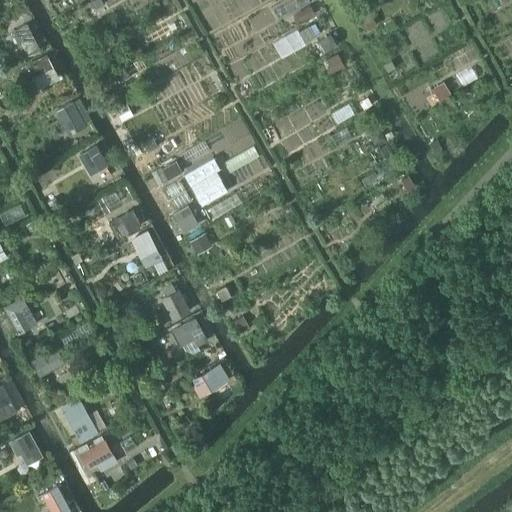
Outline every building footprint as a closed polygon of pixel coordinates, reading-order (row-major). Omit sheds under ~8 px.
[(101,0),(92,0),(88,2),(92,10),(103,4),(101,0)] [(311,6),(297,13),(301,22),(315,14),(311,6)] [(368,9),(360,14),(369,30),(377,25),(368,9)] [(27,23),(11,31),(24,56),(40,48),(27,23)] [(315,23),(308,27),(313,36),(320,33),(315,23)] [(331,34),(317,42),(323,53),(338,45),(331,34)] [(47,53),(25,64),(37,88),(59,78),(47,53)] [(89,53),(83,56),(88,66),(94,63),(89,53)] [(338,53),(327,59),(333,72),(345,66),(338,53)] [(394,66),(391,60),(384,64),(388,70),(394,66)] [(124,67),(115,72),(120,81),(129,76),(124,67)] [(438,85),(432,88),(440,101),(445,98),(438,85)] [(367,97),(359,102),(363,109),(371,105),(367,97)] [(73,100),(55,109),(68,134),(86,125),(73,100)] [(127,103),(116,109),(119,116),(122,121),(134,116),(127,103)] [(380,129),(370,134),(375,145),(386,140),(380,129)] [(152,137),(142,141),(147,151),(157,146),(152,137)] [(387,143),(379,148),(385,158),(393,153),(393,151),(397,149),(392,140),(387,143)] [(439,143),(432,147),(437,156),(444,151),(439,143)] [(108,164),(97,145),(83,153),(94,173),(108,164)] [(176,162),(162,170),(168,180),(181,172),(176,162)] [(409,176),(402,180),(408,190),(415,185),(409,176)] [(132,208),(109,222),(118,237),(141,224),(135,214),(140,210),(137,204),(131,207),(132,208)] [(192,214),(177,222),(184,234),(199,226),(192,214)] [(132,241),(120,246),(128,261),(139,255),(144,264),(145,267),(162,258),(159,252),(147,229),(146,226),(131,233),(133,237),(130,238),(132,241)] [(204,232),(189,241),(191,245),(195,251),(210,243),(204,232)] [(157,266),(151,269),(154,276),(160,272),(157,266)] [(226,285),(216,290),(222,300),(231,295),(226,285)] [(167,294),(161,298),(172,319),(189,310),(178,288),(176,290),(167,294)] [(22,296),(3,307),(17,333),(30,326),(21,311),(28,307),(22,296)] [(241,316),(234,321),(241,332),(248,328),(241,316)] [(195,317),(172,329),(181,345),(182,344),(193,338),(197,345),(207,339),(195,317)] [(28,340),(21,343),(25,350),(32,347),(28,340)] [(56,347),(31,360),(39,376),(64,363),(56,347)] [(224,356),(195,374),(196,376),(206,392),(212,389),(226,380),(229,378),(224,371),(231,367),(224,356)] [(1,384),(0,384),(0,408),(11,402),(1,384)] [(79,399),(61,409),(74,432),(75,434),(93,424),(79,399)] [(28,431),(9,441),(16,456),(20,453),(23,458),(38,450),(28,431)] [(80,453),(79,453),(88,468),(95,464),(113,455),(104,439),(103,440),(95,444),(89,448),(80,453)] [(134,458),(127,462),(131,469),(138,465),(134,458)] [(70,511),(57,486),(37,496),(42,505),(46,503),(50,511),(70,511)]
